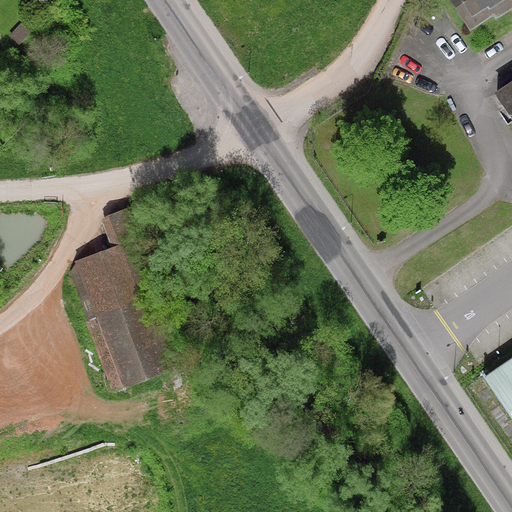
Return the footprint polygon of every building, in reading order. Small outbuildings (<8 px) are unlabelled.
[(511,0),(450,0),(470,30),(494,15),(496,18),(511,7),(511,0)] [(20,23),(9,34),(20,44),(31,32),(20,23)] [(511,81),(495,93),(511,119),(511,81)] [(87,317),(95,314),(144,296),(171,368),(179,365),(120,211),(100,219),(111,247),(75,261),(70,272),(87,317)] [(144,296),(95,314),(124,388),(171,368),(144,296)] [(124,388),(95,314),(87,317),(113,392),(124,388)] [(511,357),(485,375),(511,415),(511,357)]
